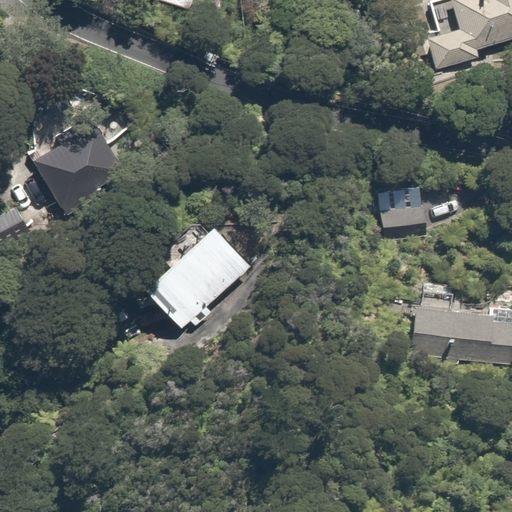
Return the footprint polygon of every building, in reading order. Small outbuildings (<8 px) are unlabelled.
[(194,0),(163,0),(192,9),(194,0)] [(511,0),(459,0),(467,32),(426,41),(439,94),(495,80),(487,49),(511,42),(511,0)] [(99,125),(31,161),(62,219),(130,182),(99,125)] [(440,185),(369,197),(377,241),(448,229),(440,185)] [(0,256),(34,233),(12,202),(0,210),(0,256)] [(260,267),(225,225),(148,289),(182,331),(260,267)] [(511,303),(405,293),(399,350),(511,361),(511,303)]
